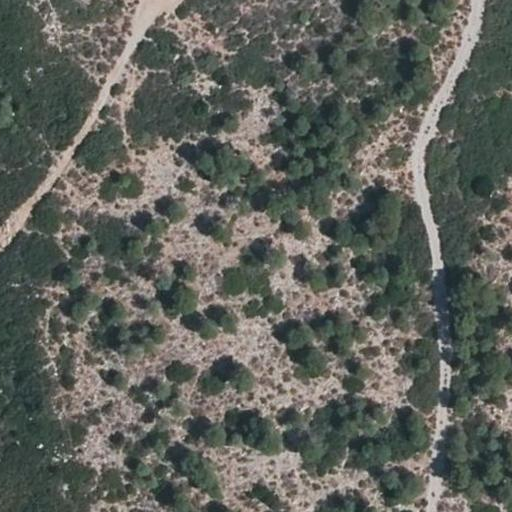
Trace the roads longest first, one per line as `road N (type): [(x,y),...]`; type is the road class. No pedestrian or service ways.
road 1 (track): [(430,511),(442,373),(439,253),(415,165),(425,122),(470,44),(478,0)]
road 2 (track): [(0,238),(91,119),(156,0)]
